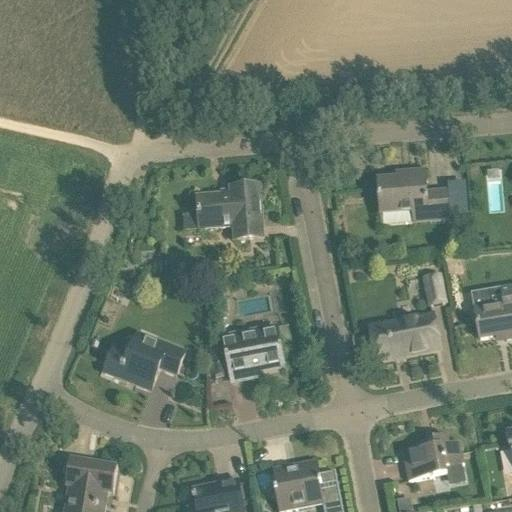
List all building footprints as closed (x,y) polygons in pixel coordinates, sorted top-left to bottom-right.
[(448,194),(428,195),(426,174),(410,175),(410,180),(378,182),(381,216),(413,214),(414,225),(449,222),(448,194)] [(260,188),(231,190),(231,196),(198,199),(201,233),(234,230),(235,243),(264,241),(260,188)] [(443,276),(422,280),(428,311),(449,306),(443,276)] [(511,289),(511,290),(501,291),(504,306),(475,311),(481,342),(506,338),(507,343),(511,342),(511,289)] [(435,318),(371,331),(378,364),(441,352),(435,318)] [(282,349),(280,350),(277,334),(277,331),(222,341),(224,349),(226,361),(229,361),(232,375),(234,384),(252,381),(251,374),(286,367),(282,349)] [(186,354),(153,341),(151,348),(136,343),(132,354),(116,348),(105,376),(137,389),(141,378),(155,384),(160,372),(177,379),(186,354)] [(224,349),(207,352),(212,379),(232,375),(229,361),(226,361),(224,349)] [(464,466),(460,444),(449,446),(448,438),(433,441),(435,449),(404,455),(410,485),(448,477),(446,470),(464,466)] [(119,469),(71,461),(67,490),(69,490),(65,511),(105,511),(108,496),(114,497),(119,469)] [(274,472),(277,491),(275,492),(279,511),(295,511),(324,507),(325,509),(331,508),(331,511),(344,511),(336,473),(335,474),(321,477),(318,464),(274,472)] [(240,483),(193,492),(194,499),(193,500),(194,503),(195,503),(197,510),(187,511),(245,511),(244,503),(240,483)] [(398,503),(400,511),(413,511),(411,500),(398,503)]
